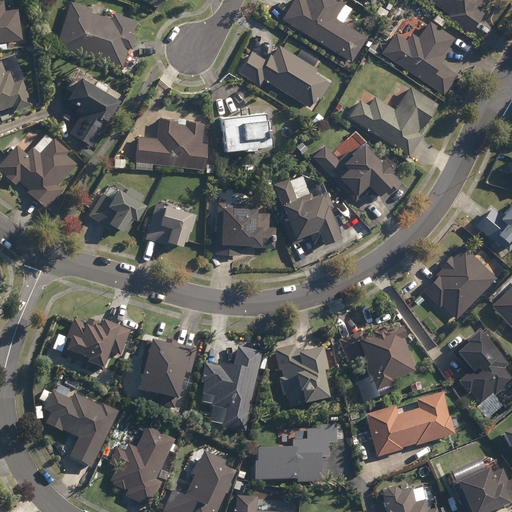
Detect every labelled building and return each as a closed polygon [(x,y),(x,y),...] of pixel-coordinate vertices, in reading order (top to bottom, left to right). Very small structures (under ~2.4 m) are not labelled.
[(140,0),(161,10),(165,0),(140,0)] [(294,0),(282,20),(351,61),(366,37),(336,19),(346,3),(341,0),(306,0),(306,1),(303,0),(294,0)] [(446,17),(469,33),(484,13),(479,9),(482,4),(485,6),(488,0),(422,0),(429,5),(432,2),(449,14),(446,17)] [(0,43),(21,41),(17,10),(4,12),(2,1),(0,1),(0,43)] [(56,47),(121,68),(127,48),(132,50),(137,36),(133,35),(137,22),(113,14),(112,20),(91,13),(92,9),(70,2),(56,47)] [(374,12),(385,18),(389,13),(378,6),(374,12)] [(432,20),(441,26),(444,21),(436,15),(432,20)] [(395,33),(382,53),(444,95),(457,74),(443,64),(442,63),(443,60),(446,56),(445,56),(444,55),(455,38),(430,22),(429,22),(428,24),(418,38),(411,34),(406,41),(395,33)] [(264,79),(310,107),(311,104),(313,105),(318,97),(321,99),(331,83),(315,73),(318,69),(280,46),(273,58),(272,57),(269,62),(252,52),(239,73),(260,85),(264,79)] [(0,111),(12,107),(14,113),(31,107),(22,81),(13,84),(8,72),(5,73),(0,62),(0,61),(0,111)] [(69,134),(92,147),(107,122),(108,123),(120,103),(104,93),(108,87),(98,81),(94,87),(81,79),(67,101),(79,108),(76,113),(80,115),(76,122),(69,134)] [(348,117),(408,156),(422,135),(417,132),(420,128),(421,129),(437,105),(409,87),(394,110),(374,97),(368,106),(359,100),(348,117)] [(221,119),(225,151),(245,149),(245,151),(257,150),(256,148),(271,147),(270,139),(268,139),(266,121),(265,121),(264,114),(221,119)] [(312,121),(317,126),(323,118),(318,114),(312,121)] [(134,162),(204,169),(206,144),(202,143),(204,124),(185,122),(184,125),(177,124),(177,121),(158,119),(156,138),(136,136),(134,162)] [(33,149),(31,147),(25,154),(16,146),(0,164),(0,170),(6,176),(5,177),(14,185),(18,181),(28,191),(27,192),(45,209),(62,190),(57,186),(76,165),(66,155),(68,153),(54,139),(52,141),(45,135),(33,149)] [(347,150),(337,160),(323,146),(312,157),(355,201),(370,187),(380,198),(385,193),(388,196),(400,184),(392,175),(393,174),(382,162),(380,163),(363,146),(353,156),(347,150)] [(114,167),(125,168),(125,160),(114,160),(114,167)] [(213,173),(214,165),(207,164),(206,172),(213,173)] [(335,222),(330,209),(333,208),(332,205),(327,192),(312,197),(310,193),(309,194),(302,176),(289,181),(288,179),(274,185),(284,211),(285,210),(289,221),(283,223),(292,245),(311,238),(314,244),(323,240),(325,246),(342,239),(341,235),(343,234),(338,221),(335,222)] [(261,181),(264,187),(271,184),(268,178),(261,181)] [(143,197),(128,188),(124,194),(118,191),(112,201),(101,195),(88,217),(111,231),(113,228),(123,234),(132,219),(136,222),(146,207),(139,203),(143,197)] [(500,210),(498,213),(491,207),(475,225),(493,240),(494,238),(509,251),(511,246),(511,201),(503,212),(500,210)] [(156,204),(145,239),(171,246),(171,245),(183,248),(188,233),(191,234),(196,217),(156,204)] [(257,211),(256,211),(256,206),(218,204),(215,254),(240,255),(240,246),(275,248),(276,229),(269,228),(270,215),(258,214),(257,214),(257,211)] [(441,305),(455,318),(495,277),(463,246),(452,257),(450,255),(439,267),(441,268),(436,273),(438,275),(423,290),(439,306),(441,305)] [(511,286),(491,306),(492,308),(511,328),(511,286)] [(417,305),(423,299),(419,295),(413,300),(417,305)] [(60,354),(102,370),(109,352),(120,356),(129,331),(100,320),(98,325),(87,320),(85,324),(73,319),(60,354)] [(362,357),(375,391),(394,384),(393,380),(414,372),(413,371),(401,339),(404,339),(400,328),(397,329),(396,326),(382,331),(381,329),(380,329),(378,325),(367,330),(369,336),(363,338),(360,332),(338,341),(346,363),(362,357)] [(478,330),(452,353),(464,367),(461,370),(465,376),(458,382),(467,394),(470,392),(479,403),(492,393),(494,395),(511,380),(511,379),(503,368),(507,364),(481,334),(478,330)] [(58,353),(64,340),(57,336),(51,349),(58,353)] [(147,354),(138,390),(156,395),(154,403),(173,408),(175,400),(177,401),(184,372),(189,373),(195,350),(174,345),(174,342),(165,340),(164,345),(150,341),(147,354)] [(293,346),(273,350),(277,371),(279,370),(281,378),(278,379),(281,395),(285,395),(287,407),(327,399),(321,371),(325,370),(321,348),(300,352),(299,349),(294,350),(293,346)] [(221,426),(244,431),(248,414),(247,413),(261,353),(236,347),(232,368),(219,364),(218,367),(204,364),(200,383),(203,384),(201,394),(212,397),(210,406),(224,409),(221,426)] [(409,385),(411,391),(421,388),(419,382),(409,385)] [(69,456),(90,467),(117,412),(102,404),(100,407),(73,394),(70,400),(52,391),(43,409),(51,413),(45,424),(61,432),(62,430),(78,438),(69,456)] [(401,448),(414,445),(415,446),(453,435),(448,417),(447,417),(440,393),(414,400),(417,409),(395,415),(393,407),(364,415),(376,457),(401,450),(401,448)] [(350,421),(358,418),(356,412),(348,414),(350,421)] [(116,468),(109,482),(112,483),(111,484),(123,490),(124,489),(127,491),(124,496),(148,508),(161,482),(154,479),(174,440),(146,426),(135,448),(127,444),(123,452),(115,449),(108,464),(116,468)] [(295,479),(295,482),(320,482),(319,457),(327,457),(327,444),(335,443),(334,426),(318,426),(318,430),(305,431),(306,440),(292,440),(292,449),(256,449),(257,463),(254,463),(254,480),(295,479)] [(511,428),(502,434),(511,450),(511,449),(511,428)] [(215,511),(224,493),(226,493),(230,485),(228,484),(234,472),(222,466),(224,461),(202,451),(197,464),(195,463),(190,473),(194,475),(183,497),(170,491),(161,511),(215,511)] [(162,471),(168,473),(170,466),(164,464),(162,471)] [(451,483),(462,511),(493,511),(510,505),(509,503),(511,502),(511,479),(507,482),(501,469),(490,474),(488,470),(487,471),(485,468),(451,483)] [(243,479),(245,473),(238,471),(236,477),(243,479)] [(233,489),(239,491),(241,483),(235,481),(233,489)] [(382,496),(385,511),(436,511),(436,509),(427,511),(424,501),(414,504),(411,490),(401,492),(394,488),(386,490),(382,496)] [(255,511),(256,498),(235,497),(234,511),(255,511)] [(441,505),(444,511),(449,510),(446,503),(441,505)]
